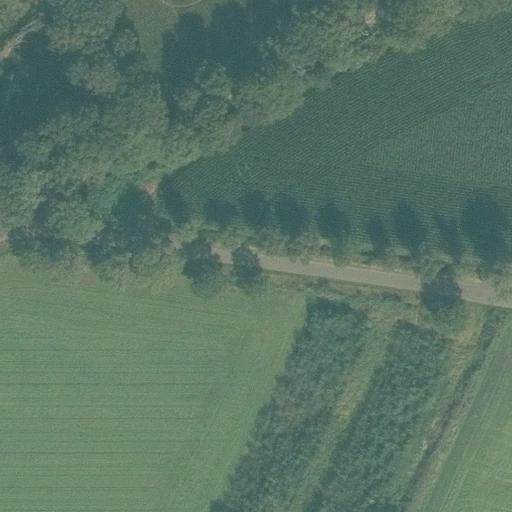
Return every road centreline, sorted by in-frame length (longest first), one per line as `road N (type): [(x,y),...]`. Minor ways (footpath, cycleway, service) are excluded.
road 1 (unclassified): [(511,298),(76,236),(0,235)]
road 2 (track): [(0,228),(398,0)]
